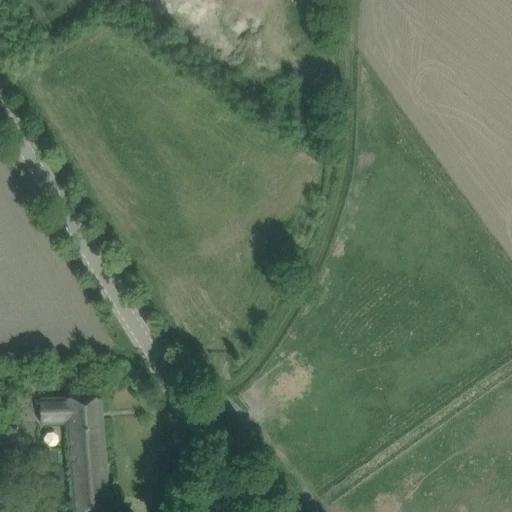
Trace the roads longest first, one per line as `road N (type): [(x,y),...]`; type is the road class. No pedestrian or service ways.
road 1 (unclassified): [(267,511),(190,406),(0,98)]
road 2 (track): [(190,406),(258,365),(301,289),(342,184),(348,0)]
